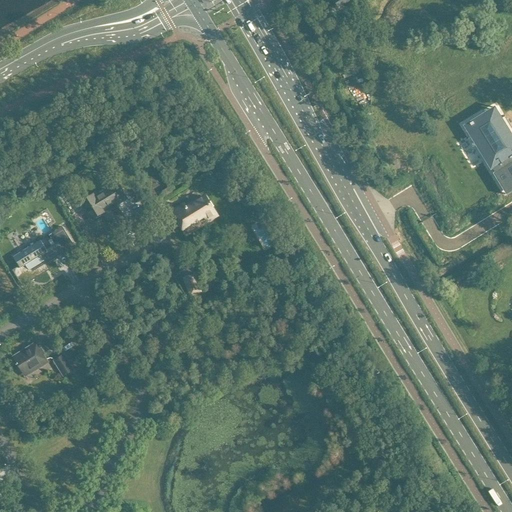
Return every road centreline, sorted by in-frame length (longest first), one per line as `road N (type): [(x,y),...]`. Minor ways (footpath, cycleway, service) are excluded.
road 1 (primary): [(257,105),(508,511)]
road 2 (unclassified): [(257,105),(258,139),(489,511)]
road 3 (primary): [(511,472),(321,149)]
road 4 (unclassified): [(511,438),(356,173),(321,149)]
road 5 (residential): [(75,511),(100,489),(141,394),(77,288)]
road 6 (primary): [(321,149),(237,0)]
road 7 (tertiary): [(0,71),(65,37),(137,21)]
road 8 (unknown): [(376,209),(460,178),(484,210)]
